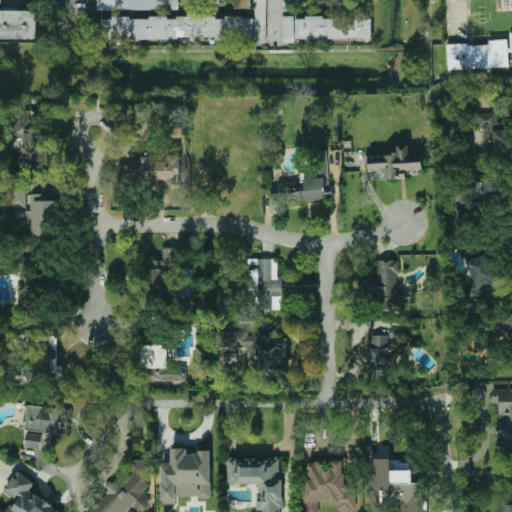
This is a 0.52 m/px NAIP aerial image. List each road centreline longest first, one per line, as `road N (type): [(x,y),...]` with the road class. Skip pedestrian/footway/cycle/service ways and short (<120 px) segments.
road 1 (residential): [(94,225),(216,225),(323,246),(404,225)]
road 2 (residential): [(326,404),(158,402),(125,415),(72,473)]
road 3 (residential): [(94,323),(93,134)]
road 4 (residential): [(326,404),(323,246)]
